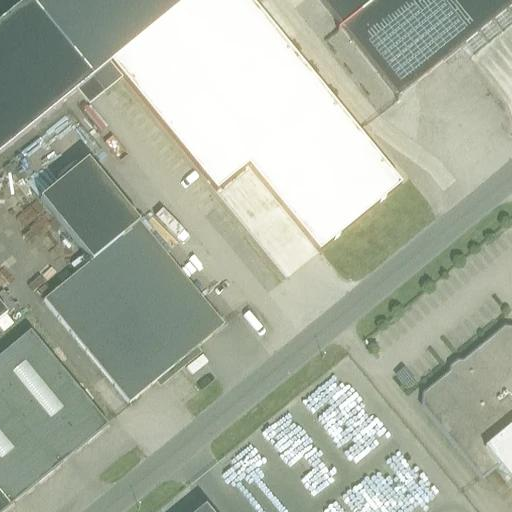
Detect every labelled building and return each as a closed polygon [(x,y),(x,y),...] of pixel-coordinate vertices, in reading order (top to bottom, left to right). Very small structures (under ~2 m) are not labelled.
[(0,154),(92,79),(110,65),(215,194),(247,168),(318,254),(400,187),(247,0),(28,0),(0,23),(0,154)] [(511,7),(511,0),(317,0),(397,99),(511,7)] [(179,371),(183,368),(196,357),(192,353),(223,327),(87,162),(40,201),(91,263),(179,371)] [(179,371),(91,263),(43,302),(128,405),(159,380),(162,385),(179,371)] [(497,467),(511,485),(511,329),(504,329),(462,363),(462,369),(456,374),(449,374),(423,395),(422,408),(481,480),(497,467)] [(30,333),(0,357),(0,511),(3,511),(107,427),(30,333)]
